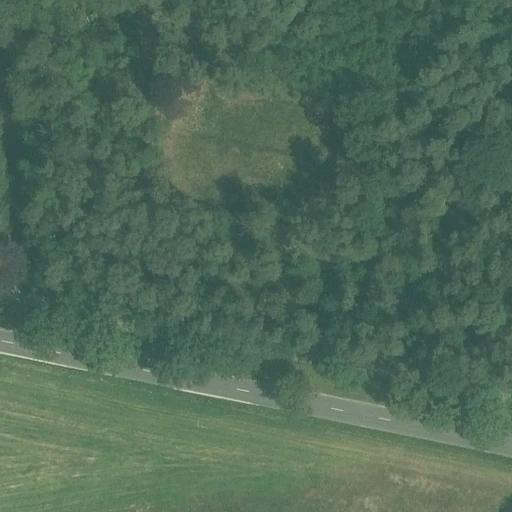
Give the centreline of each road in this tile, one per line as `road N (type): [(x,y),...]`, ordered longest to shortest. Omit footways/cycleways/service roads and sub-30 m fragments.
road 1 (secondary): [(511,445),(0,343)]
road 2 (track): [(9,222),(20,300),(15,346)]
